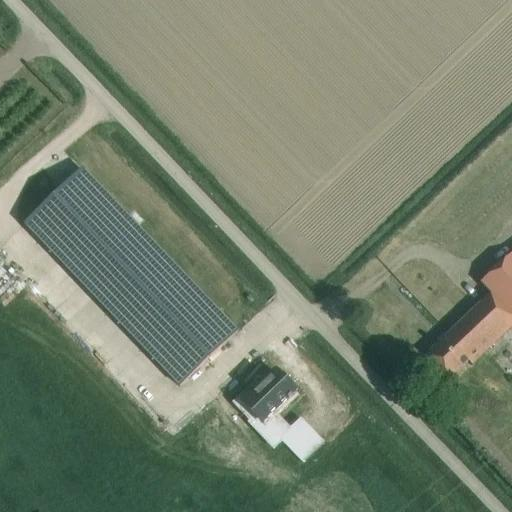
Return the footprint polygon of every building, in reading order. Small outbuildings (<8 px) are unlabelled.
[(179,387),(222,346),(237,332),(82,169),(24,224),(179,387)] [(24,243),(15,249),(26,265),(35,259),(24,243)] [(511,251),(479,283),(489,294),(426,354),(449,378),(467,361),(471,364),(511,325),(511,251)] [(79,300),(71,306),(82,322),(90,316),(79,300)] [(143,365),(134,373),(151,392),(160,385),(143,365)] [(232,404),(225,411),(238,425),(246,418),(246,419),(262,403),(272,413),(279,407),(286,400),(287,401),(291,397),(290,396),(294,392),(274,372),(270,376),(264,382),(260,377),(261,376),(260,376),(246,389),(232,403),(232,404)]
